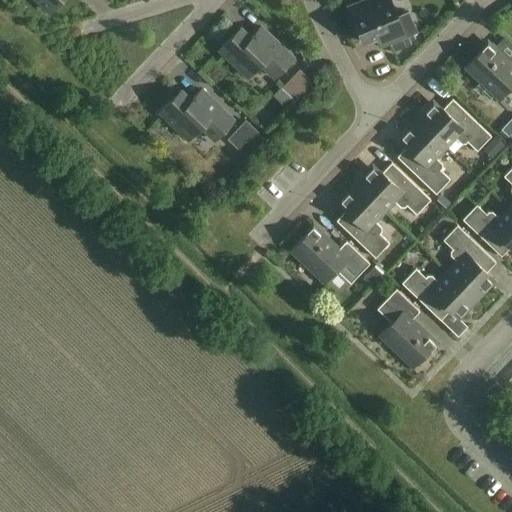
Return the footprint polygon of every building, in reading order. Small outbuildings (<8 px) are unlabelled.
[(37,0),(48,11),(58,0),(37,0)] [(398,17),(390,0),(367,0),(348,8),(363,43),(377,38),(381,49),(417,33),(409,13),(398,17)] [(292,59),(260,27),(249,38),(239,28),(218,50),(246,77),(259,65),(273,78),(292,59)] [(511,61),(508,65),(487,45),(467,66),(500,98),(511,84),(511,61)] [(284,91),(297,103),(318,83),(305,70),(284,91)] [(232,121),(199,89),(189,100),(179,90),(158,112),(186,140),(199,127),(213,140),(232,121)] [(431,105),(416,120),(445,148),(455,138),(461,145),(465,144),(467,142),(477,152),(491,137),(452,100),(443,109),(442,108),(438,112),(431,105)] [(511,117),(501,129),(509,137),(511,133),(511,117)] [(445,148),(416,120),(401,136),(409,143),(405,147),(406,148),(397,158),(436,195),(450,180),(440,171),(442,169),(442,164),(436,158),(445,148)] [(370,169),(355,184),(385,212),(394,202),(400,208),(405,208),(407,206),(416,215),(430,200),(391,163),(383,173),(382,172),(378,176),(370,169)] [(511,192),(511,204),(508,208),(511,211),(511,167),(503,177),(511,184),(511,187),(511,188),(511,192)] [(375,222),(385,212),(355,184),(341,199),(349,207),(345,211),(345,212),(336,221),(375,258),(389,244),(379,234),(381,232),(381,228),(375,222)] [(511,211),(508,208),(499,218),(492,212),(488,212),(486,214),(476,205),(462,220),(501,257),(510,247),(511,248),(511,247),(511,211)] [(457,262),(448,272),(477,300),(491,285),(484,277),(487,273),(487,272),(496,263),(457,226),(443,240),(452,250),(451,252),(451,256),(457,262)] [(337,251),(313,228),(293,249),(316,271),(314,273),(324,283),(336,270),(351,284),(369,264),(346,242),(337,251)] [(477,300),(448,272),(438,282),(431,276),(427,276),(425,278),(416,269),(402,284),(440,321),(450,311),(450,312),(454,308),(462,315),(477,300)] [(419,312),(396,289),(377,309),(392,323),(380,336),(389,346),(391,344),(414,365),(434,344),(410,321),(419,312)] [(503,389),(495,382),(482,396),(490,403),(503,389)]
